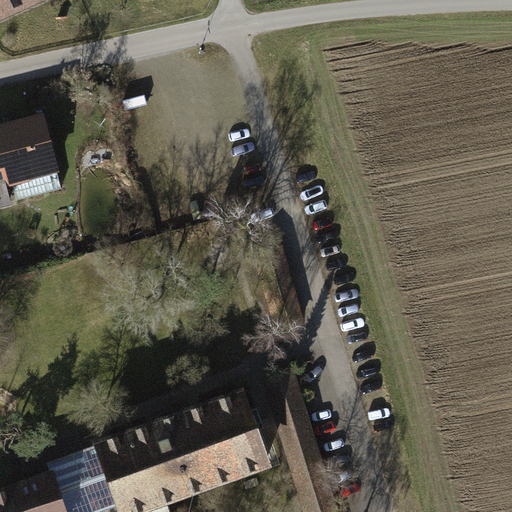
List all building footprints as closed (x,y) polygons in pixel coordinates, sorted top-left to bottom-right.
[(47,0),(0,0),(0,27),(50,6),(47,0)] [(45,116),(0,126),(0,207),(11,205),(6,188),(60,175),(45,116)] [(340,511),(300,369),(263,380),(300,511),(340,511)] [(250,392),(95,443),(98,451),(116,505),(118,511),(159,511),(277,473),(250,392)] [(98,451),(51,466),(67,511),(97,511),(116,505),(98,451)] [(66,511),(53,473),(0,490),(0,511),(66,511)]
